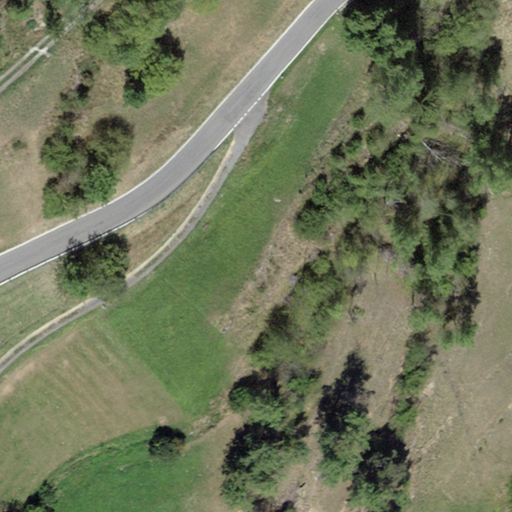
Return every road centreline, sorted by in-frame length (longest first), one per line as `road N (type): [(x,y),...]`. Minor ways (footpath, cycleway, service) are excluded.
road 1 (secondary): [(330,0),(169,177),(131,205),(0,267)]
road 2 (track): [(0,364),(152,268),(186,231),(259,113),(243,95)]
road 3 (track): [(0,79),(105,0)]
